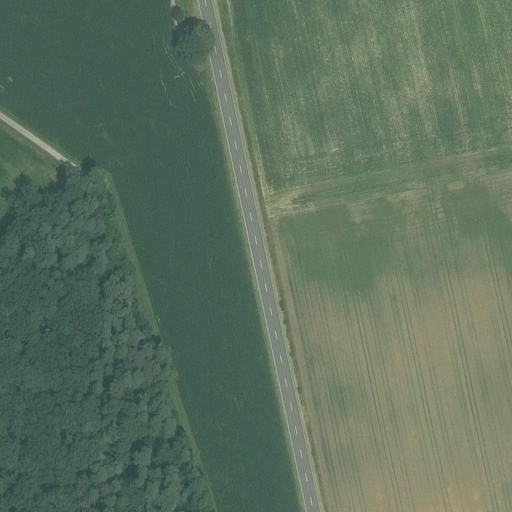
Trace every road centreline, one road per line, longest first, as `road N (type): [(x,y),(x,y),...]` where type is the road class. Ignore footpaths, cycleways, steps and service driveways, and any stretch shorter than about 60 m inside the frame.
road 1 (secondary): [(204,0),(313,511)]
road 2 (unclassified): [(0,116),(75,169),(75,182),(0,245)]
